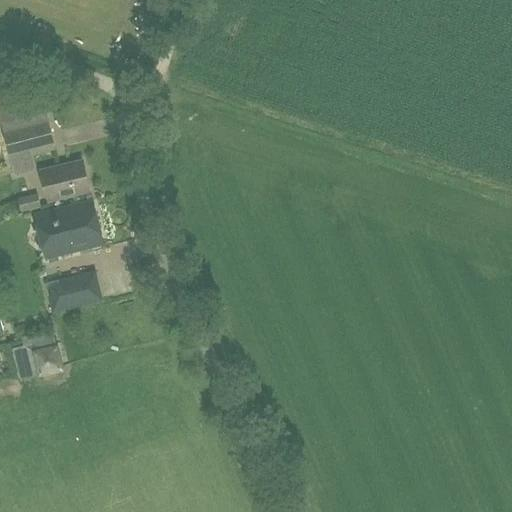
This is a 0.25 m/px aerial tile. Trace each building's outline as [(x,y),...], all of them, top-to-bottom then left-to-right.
[(56,149),(45,103),(44,99),(0,109),(0,115),(3,127),(10,161),(56,149)] [(91,191),(84,161),(42,171),(48,200),(91,191)] [(105,245),(94,201),(36,215),(46,260),(105,245)] [(96,272),(59,279),(63,293),(48,297),(52,313),(77,306),(103,301),(96,272)] [(59,369),(50,332),(33,336),(41,373),(59,369)] [(21,349),(27,373),(37,370),(31,347),(21,349)]
